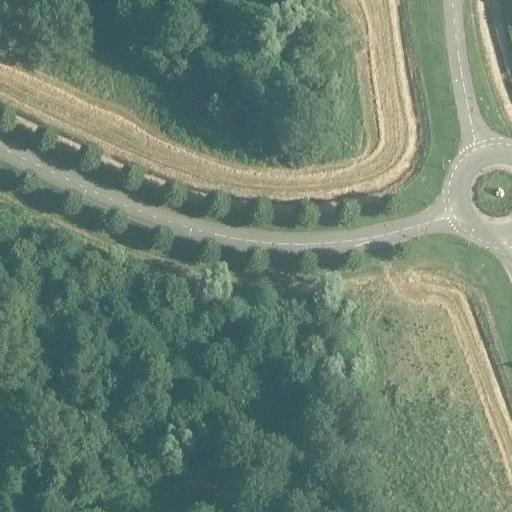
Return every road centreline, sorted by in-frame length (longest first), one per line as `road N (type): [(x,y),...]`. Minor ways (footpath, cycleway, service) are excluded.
road 1 (unclassified): [(0,147),(180,225),(250,240),(321,245),(454,210)]
road 2 (unclassified): [(477,154),(451,0)]
